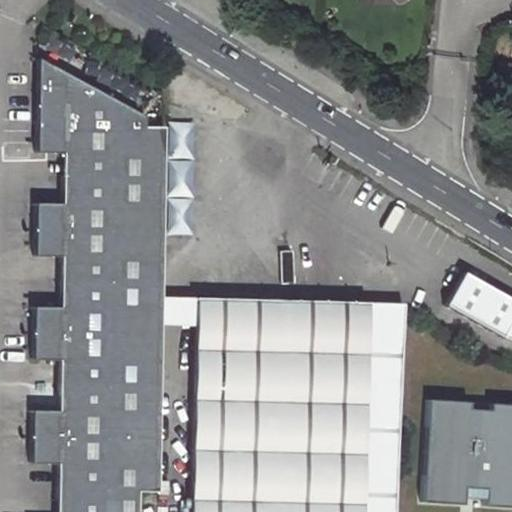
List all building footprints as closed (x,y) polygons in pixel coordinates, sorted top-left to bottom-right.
[(145,118),(38,60),(37,153),(63,154),(62,204),(35,204),(34,257),(61,257),(60,308),(34,307),(32,360),(59,361),(58,411),(31,411),(30,464),(57,464),(55,511),(136,511),(137,492),(157,492),(160,325),(161,298),(163,240),(164,129),(144,129),(145,118)] [(164,129),(163,240),(190,240),(191,196),(218,196),(219,126),(164,126),(164,129)] [(511,343),(511,303),(460,274),(442,306),(498,337),(511,343)] [(195,299),(161,298),(160,325),(194,325),(195,299)] [(359,511),(366,304),(195,299),(194,325),(188,511),(359,511)] [(511,406),(426,402),(420,502),(511,507),(511,406)]
